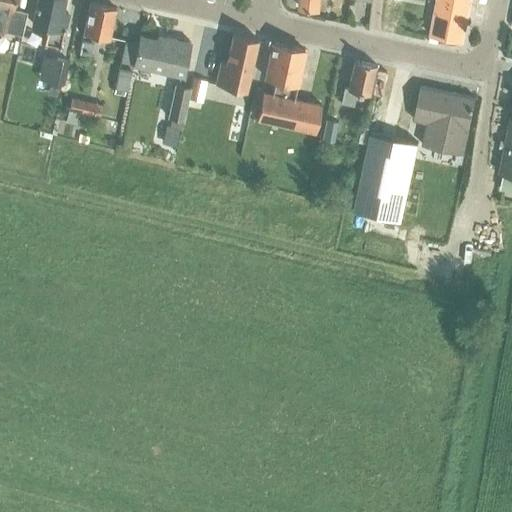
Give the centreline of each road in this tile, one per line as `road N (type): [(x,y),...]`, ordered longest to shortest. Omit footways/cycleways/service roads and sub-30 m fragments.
road 1 (residential): [(476,65),(460,70),(265,25)]
road 2 (residential): [(476,65),(490,89),(471,186)]
